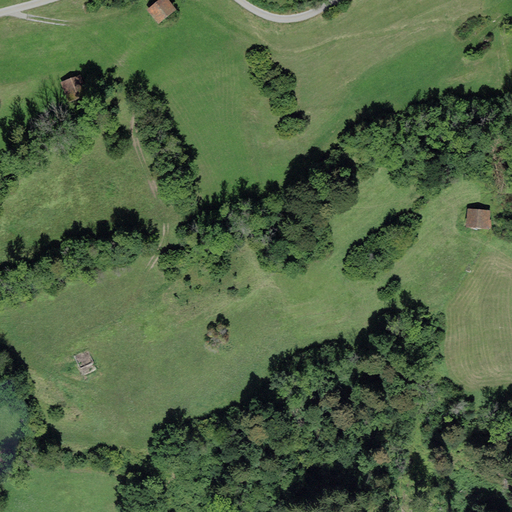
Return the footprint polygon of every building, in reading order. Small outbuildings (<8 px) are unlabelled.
[(168,0),(163,0),(149,12),(162,27),(179,12),(168,0)] [(82,76),(62,84),(71,105),(90,98),(82,76)] [(489,211),(467,209),(466,227),(488,229),(489,211)] [(423,315),(407,319),(411,333),(427,328),(423,315)] [(96,370),(87,350),(74,356),(83,376),(96,370)]
